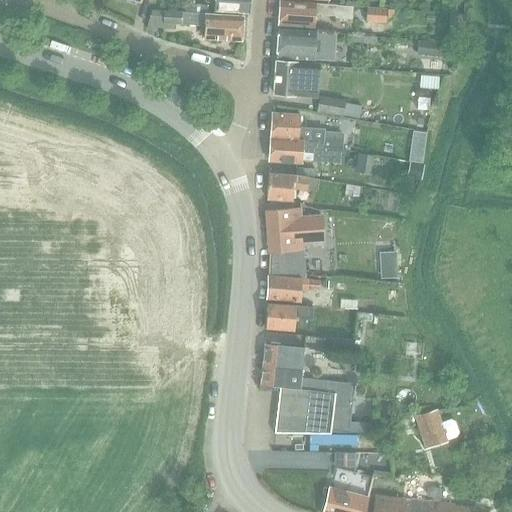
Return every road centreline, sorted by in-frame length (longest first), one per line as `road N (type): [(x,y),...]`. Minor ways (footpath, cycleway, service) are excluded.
road 1 (tertiary): [(227,165),(245,244),(234,484)]
road 2 (tertiary): [(0,45),(126,86),(211,134),(227,165)]
road 3 (residential): [(254,87),(11,0)]
